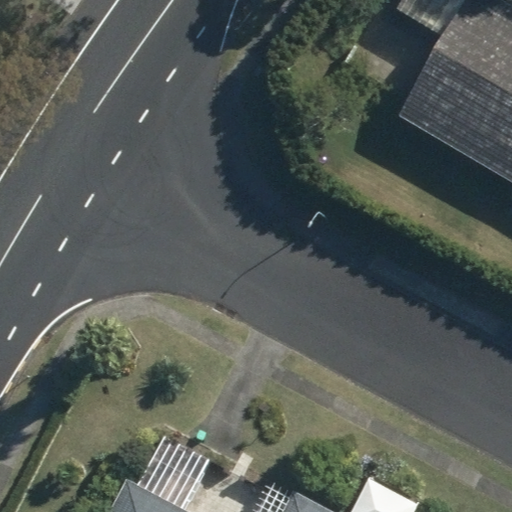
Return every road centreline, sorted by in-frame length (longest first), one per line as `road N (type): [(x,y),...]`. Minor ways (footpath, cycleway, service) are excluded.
road 1 (residential): [(61,165),(511,404)]
road 2 (unclassified): [(173,0),(61,165)]
